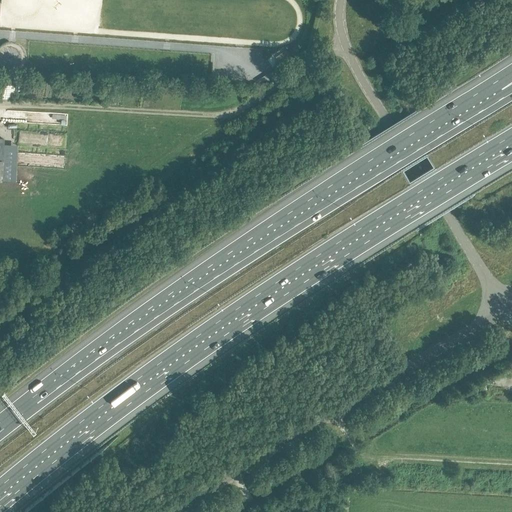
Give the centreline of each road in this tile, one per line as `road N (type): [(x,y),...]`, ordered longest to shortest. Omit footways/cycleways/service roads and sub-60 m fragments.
road 1 (motorway): [(0,490),(191,344),(511,140)]
road 2 (motorway): [(489,97),(223,263),(0,427)]
road 3 (unclassified): [(170,511),(503,308)]
road 4 (unclassified): [(503,308),(341,41),(341,0)]
